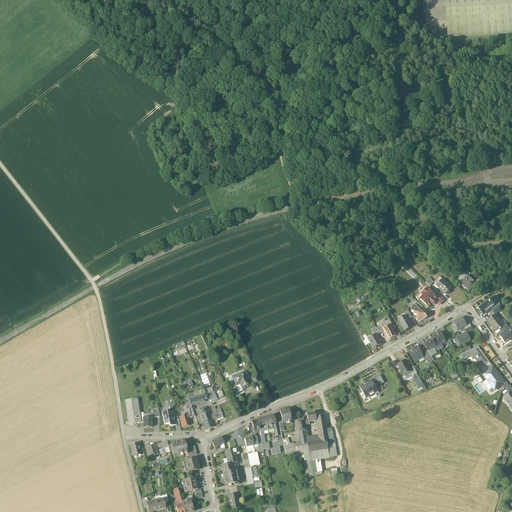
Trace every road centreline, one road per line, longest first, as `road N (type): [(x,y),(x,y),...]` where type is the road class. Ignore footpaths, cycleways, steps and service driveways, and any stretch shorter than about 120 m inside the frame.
road 1 (track): [(0,164),(97,294),(143,511)]
road 2 (residential): [(204,442),(465,311)]
road 3 (track): [(91,281),(207,225),(291,198)]
road 4 (track): [(291,198),(243,0)]
road 5 (track): [(406,341),(376,289),(301,221)]
